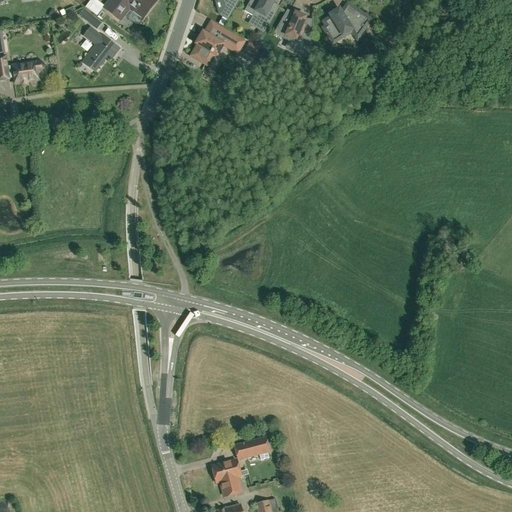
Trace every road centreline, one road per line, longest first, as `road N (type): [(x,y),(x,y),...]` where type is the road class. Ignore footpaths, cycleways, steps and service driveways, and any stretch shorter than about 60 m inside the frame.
road 1 (primary): [(183,312),(316,360),(511,485)]
road 2 (primary): [(511,454),(450,428),(303,338),(183,298)]
road 3 (primary): [(183,298),(102,284),(0,284)]
road 4 (primary): [(0,297),(91,296),(169,309)]
road 5 (unclassified): [(183,511),(162,435),(169,350)]
road 6 (residential): [(145,126),(0,121)]
road 7 (residential): [(145,126),(187,0)]
